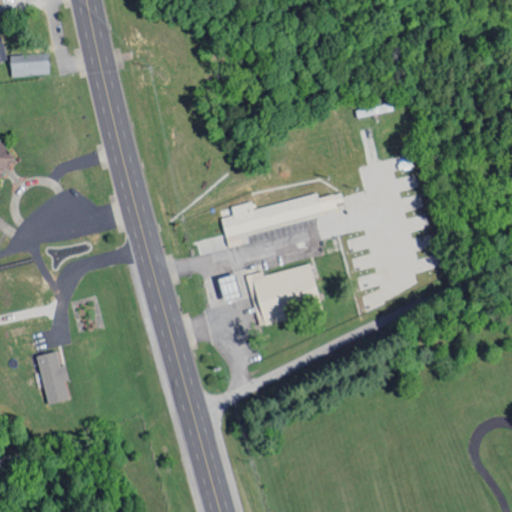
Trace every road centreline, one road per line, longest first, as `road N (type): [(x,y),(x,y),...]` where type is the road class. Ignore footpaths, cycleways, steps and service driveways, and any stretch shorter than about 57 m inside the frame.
road 1 (primary): [(178,361),(87,0)]
road 2 (residential): [(511,261),(198,416)]
road 3 (primary): [(178,361),(224,511)]
